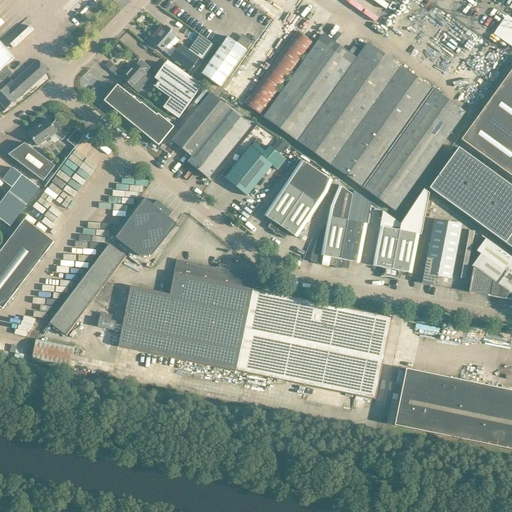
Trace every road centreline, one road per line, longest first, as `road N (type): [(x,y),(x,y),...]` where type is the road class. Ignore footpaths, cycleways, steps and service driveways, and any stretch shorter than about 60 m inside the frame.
road 1 (unclassified): [(511,318),(282,268),(57,89)]
road 2 (unclassified): [(57,89),(145,0)]
